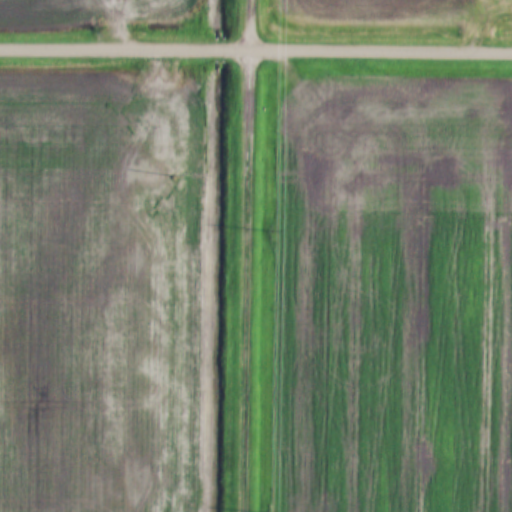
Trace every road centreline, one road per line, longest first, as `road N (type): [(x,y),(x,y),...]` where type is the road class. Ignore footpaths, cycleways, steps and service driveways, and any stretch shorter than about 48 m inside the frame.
road 1 (residential): [(511,53),(0,48)]
road 2 (residential): [(243,511),(241,0)]
